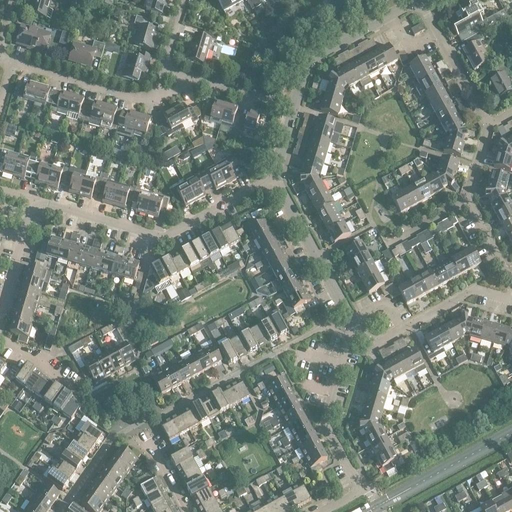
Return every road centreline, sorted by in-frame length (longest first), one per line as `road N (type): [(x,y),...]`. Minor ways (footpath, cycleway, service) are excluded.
road 1 (residential): [(33,201),(167,235),(274,177)]
road 2 (residential): [(351,334),(352,320),(274,177)]
road 3 (residential): [(511,315),(458,302),(381,341),(351,334)]
road 4 (residential): [(162,72),(144,98),(9,62)]
road 5 (residential): [(365,489),(325,427),(351,334)]
road 6 (residential): [(297,108),(317,57),(416,3)]
road 7 (residential): [(511,275),(466,198),(485,129)]
road 8 (residential): [(485,129),(416,3)]
road 9 (residential): [(297,108),(162,72)]
